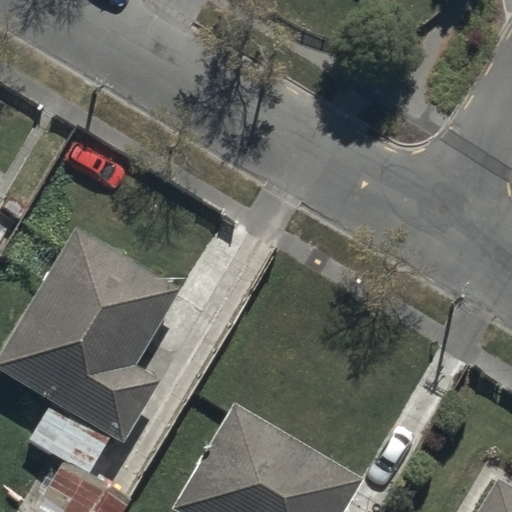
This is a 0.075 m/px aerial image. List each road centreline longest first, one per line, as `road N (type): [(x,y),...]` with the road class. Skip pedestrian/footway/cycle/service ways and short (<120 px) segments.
road 1 (residential): [(52,0),(438,225)]
road 2 (residential): [(511,99),(438,225)]
